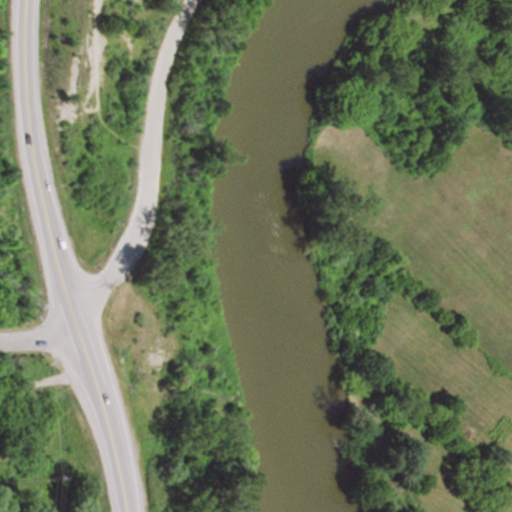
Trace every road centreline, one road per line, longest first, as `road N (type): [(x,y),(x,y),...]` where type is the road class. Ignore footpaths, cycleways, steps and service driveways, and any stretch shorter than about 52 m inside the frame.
road 1 (residential): [(67,310),(134,232),(148,96),(183,0)]
road 2 (residential): [(67,310),(29,154),(23,0)]
road 3 (residential): [(116,511),(107,448),(67,310)]
